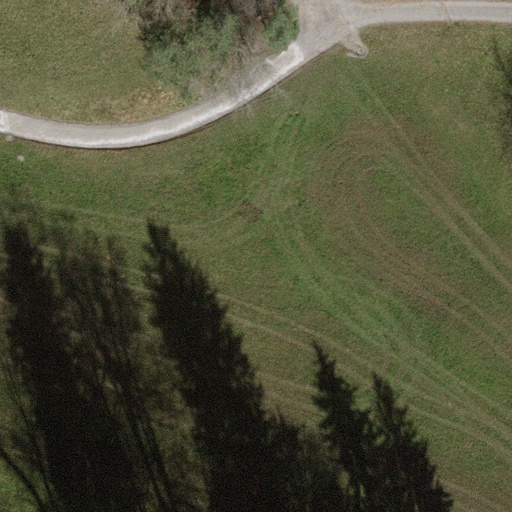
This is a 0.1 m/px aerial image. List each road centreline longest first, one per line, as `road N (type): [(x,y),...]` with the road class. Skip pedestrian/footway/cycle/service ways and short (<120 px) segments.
road 1 (track): [(0,123),(102,137),(183,123),(243,92),(333,23)]
road 2 (track): [(333,23),(395,12),(511,16)]
